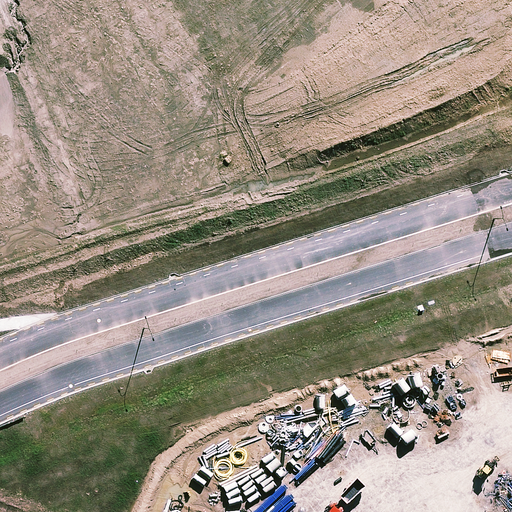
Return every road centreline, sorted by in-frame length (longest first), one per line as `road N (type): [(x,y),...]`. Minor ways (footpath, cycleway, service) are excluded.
road 1 (secondary): [(511,236),(0,401)]
road 2 (secondary): [(0,347),(511,185)]
